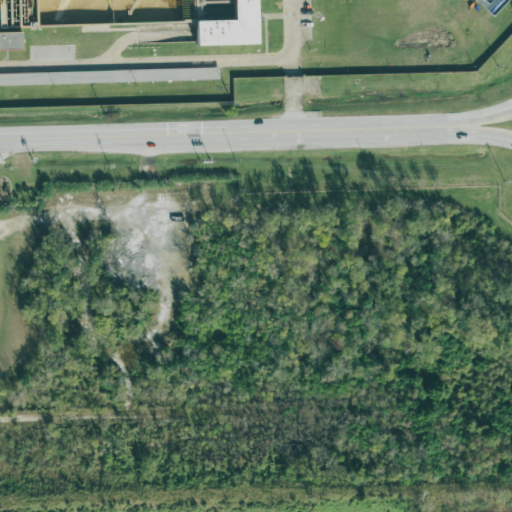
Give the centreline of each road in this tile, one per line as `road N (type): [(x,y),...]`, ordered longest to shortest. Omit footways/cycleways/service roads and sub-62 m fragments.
road 1 (secondary): [(0,140),(272,133)]
road 2 (secondary): [(272,133),(427,128)]
